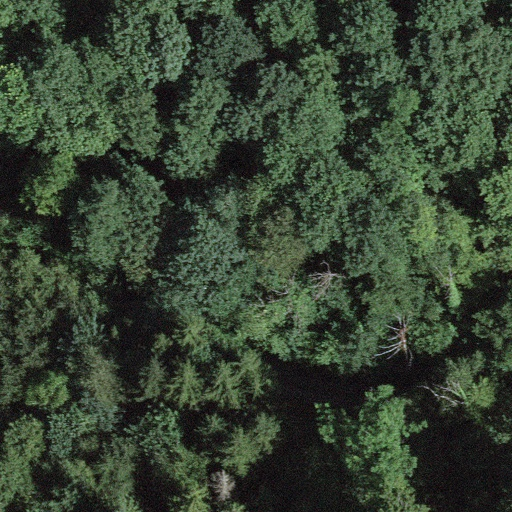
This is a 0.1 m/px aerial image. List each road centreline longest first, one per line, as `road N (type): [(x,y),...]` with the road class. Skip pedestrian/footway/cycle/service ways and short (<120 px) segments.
road 1 (track): [(0,268),(323,397),(511,402)]
road 2 (track): [(273,377),(284,511)]
